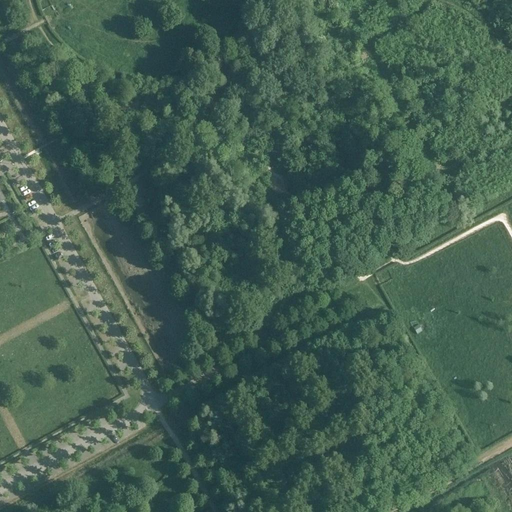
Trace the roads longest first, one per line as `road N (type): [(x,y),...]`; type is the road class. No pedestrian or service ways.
road 1 (unclassified): [(155,404),(0,126)]
road 2 (unclassified): [(0,486),(155,404)]
road 3 (track): [(216,511),(155,404)]
